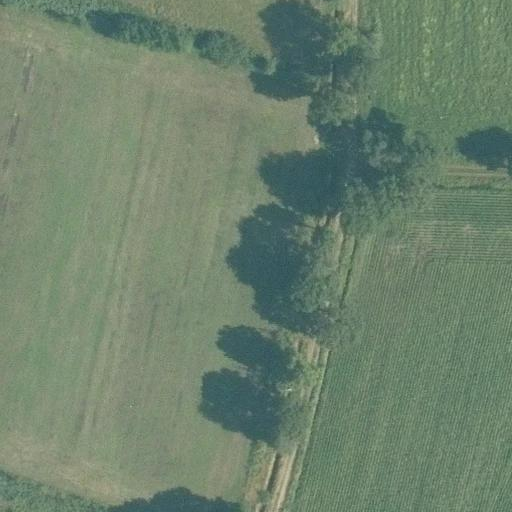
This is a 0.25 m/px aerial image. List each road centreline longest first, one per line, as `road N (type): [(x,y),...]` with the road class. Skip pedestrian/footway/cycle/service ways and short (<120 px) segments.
road 1 (track): [(278,511),(351,167)]
road 2 (track): [(356,0),(351,167)]
road 3 (track): [(351,167),(511,171)]
